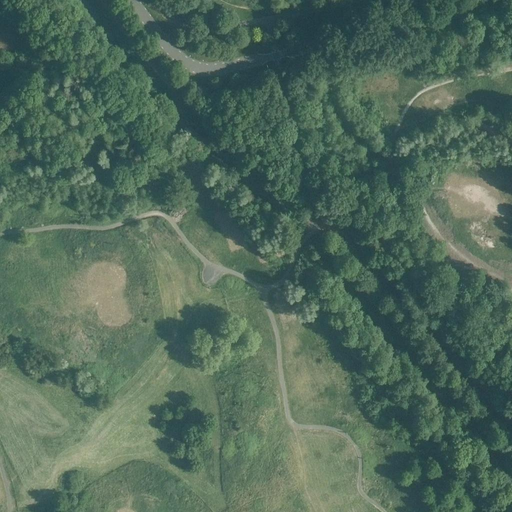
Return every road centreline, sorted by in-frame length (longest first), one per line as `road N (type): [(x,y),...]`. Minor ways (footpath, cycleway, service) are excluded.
road 1 (secondary): [(506,0),(207,70),(174,55),(132,0)]
road 2 (track): [(317,229),(213,131),(103,0)]
